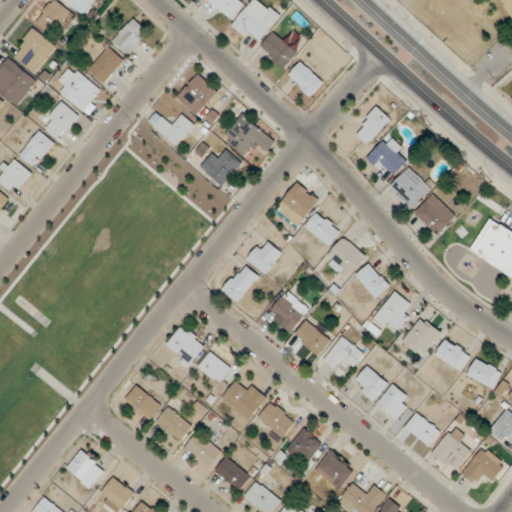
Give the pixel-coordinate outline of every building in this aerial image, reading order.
[(58,27),(65,33),(78,17),(56,0),(54,0),(37,22),(52,34),(58,27)] [(65,0),(83,16),(97,0),(65,0)] [(246,3),(241,0),(208,0),(208,1),(233,20),(246,3)] [(250,39),(254,33),(264,40),(282,13),(262,0),(252,0),(233,28),(250,39)] [(511,0),(501,0),(511,18),(511,0)] [(149,32),(133,19),(114,43),(130,56),(149,32)] [(35,74),(57,47),(35,29),(13,56),(35,74)] [(285,69),(299,53),(274,31),(260,47),(285,69)] [(106,84),(125,59),(109,46),(90,71),(106,84)] [(39,81),(10,57),(0,69),(0,92),(18,107),(39,81)] [(311,97),(325,83),(304,61),(290,75),(311,97)] [(60,81),(67,87),(62,94),(84,112),(102,90),(72,66),(60,81)] [(178,97),(198,116),(219,93),(200,74),(178,97)] [(80,117),(63,102),(43,125),(60,140),(80,117)] [(393,120),(379,107),(355,132),(369,145),(393,120)] [(178,147),(196,125),(182,114),(176,122),(161,110),(150,124),(178,147)] [(236,123),(224,141),(250,160),(267,135),(248,122),(243,128),(236,123)] [(56,144),(42,131),(21,155),(36,168),(56,144)] [(393,179),(413,157),(389,135),(369,157),(393,179)] [(221,159),(215,154),(203,167),(223,187),(243,165),(229,151),(221,159)] [(0,170),(0,177),(10,193),(32,179),(18,158),(0,170)] [(433,189),(411,167),(389,188),(412,210),(433,189)] [(284,212),(299,226),(320,202),(299,184),(283,202),(289,207),(284,212)] [(0,212),(11,198),(0,190),(0,212)] [(457,217),(434,195),(416,214),(438,236),(457,217)] [(330,247),(343,233),(319,212),(306,226),(330,247)] [(511,277),(511,230),(490,218),(470,253),(511,277)] [(347,280),(369,258),(347,236),(325,258),(347,280)] [(282,249),(266,243),(265,247),(256,244),(249,264),(273,273),(282,249)] [(239,303),(261,276),(245,264),(224,291),(239,303)] [(392,285),(370,264),(356,277),(378,299),(392,285)] [(291,333),(312,310),(290,290),(269,313),(291,333)] [(412,304),(397,291),(375,318),(396,335),(412,316),(406,311),(412,304)] [(443,334),(423,317),(403,342),(423,358),(443,334)] [(333,338),(308,320),(295,338),(320,356),(333,338)] [(166,347),(188,368),(207,347),(185,326),(166,347)] [(354,370),(366,353),(342,336),(325,361),(339,371),(344,363),(354,370)] [(436,355),(462,372),(473,356),(447,338),(436,355)] [(233,366),(212,351),(199,368),(220,384),(233,366)] [(495,389),(503,372),(476,359),(468,377),(495,389)] [(355,382),(374,402),(390,386),(371,366),(355,382)] [(249,383),(244,390),(236,383),(223,400),(250,421),(268,398),(249,383)] [(413,400),(394,384),(378,404),(397,420),(413,400)] [(152,420),(164,404),(138,385),(127,401),(152,420)] [(258,420),(284,439),(297,422),(271,402),(258,420)] [(181,444),(195,426),(170,407),(156,424),(181,444)] [(443,432),(418,412),(406,428),(430,448),(443,432)] [(511,415),(500,413),(496,437),(508,439),(508,436),(511,436),(511,415)] [(469,437),(453,426),(433,456),(457,472),(471,450),(464,445),(469,437)] [(289,450),(310,465),(325,444),(304,428),(289,450)] [(224,451),(197,432),(185,449),(211,468),(224,451)] [(478,486),(486,477),(493,483),(508,466),(485,446),(462,473),(478,486)] [(107,469),(84,450),(67,469),(90,489),(107,469)] [(341,489),(355,471),(331,452),(317,470),(341,489)] [(253,477),(227,457),(216,473),(241,492),(253,477)] [(137,494),(116,477),(102,493),(123,510),(137,494)] [(341,503),(355,511),(374,511),(387,493),(375,485),(369,494),(354,483),(341,503)]
